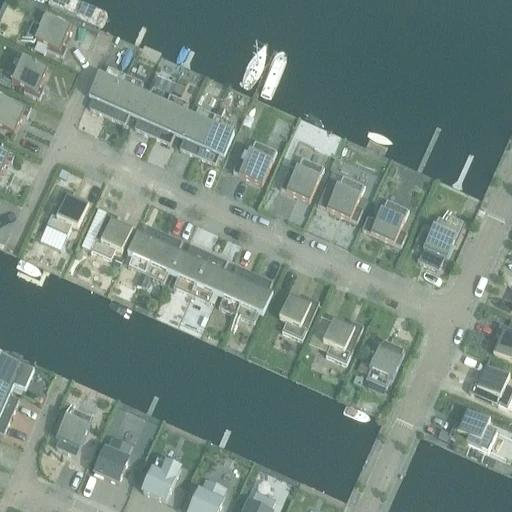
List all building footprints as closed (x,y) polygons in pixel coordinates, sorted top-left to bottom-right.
[(33,26),(26,40),(37,45),(34,53),(45,59),(47,54),(63,61),(67,52),(62,50),(70,32),(47,21),(43,30),(33,26)] [(0,72),(0,87),(10,91),(12,86),(26,92),(24,96),(39,103),(44,94),(39,92),(47,74),(23,63),(19,72),(9,68),(6,75),(0,72)] [(89,112),(107,120),(126,79),(108,71),(103,82),(98,80),(89,101),(93,103),(89,112)] [(126,79),(107,120),(125,128),(129,119),(134,121),(144,99),(139,97),(143,87),(126,79)] [(176,87),(172,97),(180,101),(184,91),(176,87)] [(144,99),(134,121),(138,123),(134,133),(152,141),(171,99),(153,91),(149,101),(144,99)] [(171,99),(152,141),(170,149),(174,139),(179,141),(189,119),(184,117),(189,107),(171,99)] [(0,102),(0,130),(14,137),(22,119),(27,122),(31,112),(16,105),(14,109),(0,102)] [(189,119),(179,141),(184,144),(179,153),(197,161),(216,119),(198,111),(194,121),(189,119)] [(246,116),(242,126),(250,129),(254,120),(246,116)] [(216,119),(197,161),(215,169),(219,159),(224,161),(234,140),(229,137),(234,127),(216,119)] [(239,162),(233,176),(262,189),(273,166),(272,166),(277,156),(255,146),(250,156),(246,165),(239,162)] [(0,178),(6,165),(11,167),(15,157),(0,150),(0,178)] [(286,179),(280,193),(309,206),(320,182),(324,173),(302,163),(298,173),(297,173),(293,182),(286,179)] [(332,176),(317,209),(327,214),(357,227),(363,213),(356,210),(360,201),(360,200),(364,191),(342,181),(332,176)] [(51,221),(46,230),(67,240),(71,230),(72,230),(77,232),(88,210),(72,203),(74,197),(63,192),(50,221),(51,221)] [(367,222),(362,234),(371,238),(401,251),(407,237),(400,234),(404,225),(404,224),(408,215),(386,205),(382,215),(377,226),(367,222)] [(118,221),(107,216),(94,245),(95,245),(90,255),(111,264),(115,254),(115,255),(116,254),(122,256),(132,234),(127,232),(116,227),(118,221)] [(421,260),(418,266),(438,275),(441,270),(451,246),(456,248),(465,228),(449,221),(447,225),(438,222),(431,237),(428,243),(426,249),(422,257),(421,260)] [(141,277),(146,279),(164,238),(146,230),(128,271),(141,277)] [(423,233),(417,245),(420,246),(426,249),(428,243),(431,237),(423,233)] [(164,238),(146,279),(150,281),(164,287),(168,277),(173,280),(183,257),(178,255),(182,246),(164,238)] [(420,246),(416,254),(422,257),(426,249),(420,246)] [(183,257),(173,280),(177,282),(173,291),(191,299),(209,258),(192,250),(187,259),(183,257)] [(209,258),(191,299),(209,307),(213,298),(218,300),(228,277),(223,275),(227,266),(209,258)] [(117,259),(113,269),(119,272),(123,262),(117,259)] [(228,277),(218,300),(222,302),(218,311),(236,319),(254,278),(237,270),(233,279),(228,277)] [(141,277),(136,288),(141,290),(146,279),(141,277)] [(254,278),(236,319),(254,327),(272,286),(254,278)] [(146,279),(141,290),(145,292),(150,281),(146,279)] [(290,300),(280,323),(286,326),(282,336),(302,345),(306,336),(319,307),(308,302),(306,308),(290,300)] [(207,311),(203,319),(208,321),(212,313),(207,311)] [(203,319),(200,327),(205,329),(208,321),(203,319)] [(352,326),(350,332),(334,324),(324,347),(330,350),(330,351),(326,360),(346,369),(350,360),(363,331),(352,326)] [(501,342),(494,358),(511,365),(511,333),(506,331),(500,328),(495,339),(501,342)] [(403,354),(383,344),(366,383),(386,392),(403,354)] [(0,361),(0,383),(24,394),(32,375),(0,361)] [(473,386),(469,396),(497,409),(498,409),(507,413),(511,401),(511,391),(507,389),(506,388),(509,382),(486,372),(479,388),(473,386)] [(0,415),(12,420),(20,403),(0,394),(0,415)] [(73,413),(55,452),(76,461),(93,422),(73,413)] [(12,420),(0,415),(0,437),(4,439),(12,420)] [(450,438),(449,440),(478,453),(487,457),(496,437),(487,433),(487,432),(486,432),(489,426),(467,416),(460,432),(454,429),(450,438)] [(441,433),(437,441),(447,446),(449,440),(450,438),(441,433)] [(105,454),(94,478),(118,488),(129,465),(126,464),(131,452),(111,443),(106,455),(105,454)] [(157,462),(142,496),(166,506),(180,473),(157,462)] [(132,475),(128,483),(135,486),(139,478),(132,475)] [(199,495),(191,511),(220,511),(223,506),(220,504),(225,494),(207,485),(202,496),(199,495)] [(249,507),(246,511),(272,511),(276,505),(257,496),(252,509),(249,507)]
